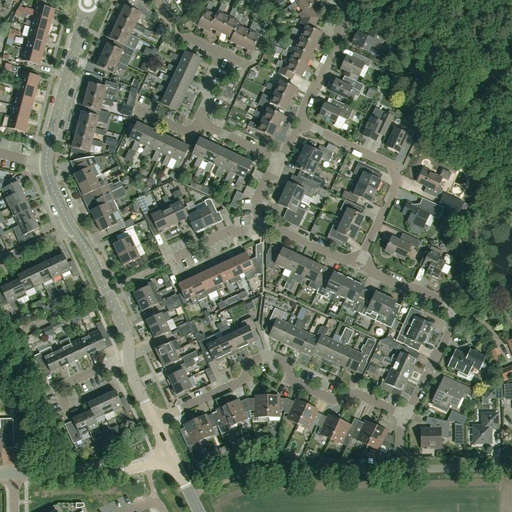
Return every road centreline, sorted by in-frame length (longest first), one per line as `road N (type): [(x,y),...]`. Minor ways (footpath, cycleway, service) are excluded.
road 1 (residential): [(154,421),(242,381),(248,364),(266,355),(286,363),(288,381),(333,400),(353,393),(405,416)]
road 2 (residential): [(405,416),(453,311),(374,274),(361,257)]
road 3 (track): [(190,495),(247,473),(400,469)]
road 4 (residential): [(361,257),(397,184),(391,166),(300,121)]
road 5 (tertiary): [(46,165),(87,4)]
road 6 (residential): [(169,455),(123,470),(13,475)]
road 7 (tertiary): [(128,358),(123,326),(71,229)]
road 8 (residential): [(300,121),(342,21),(334,0)]
